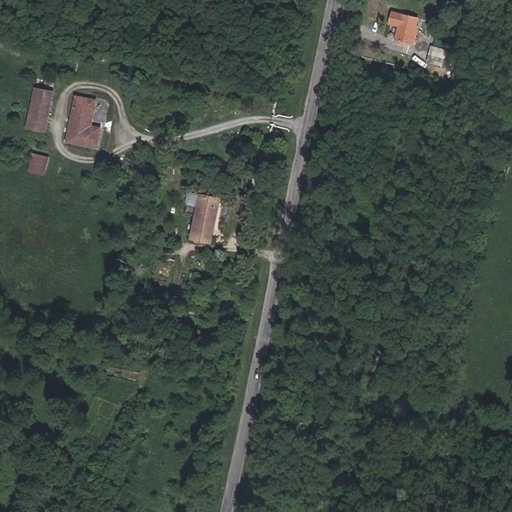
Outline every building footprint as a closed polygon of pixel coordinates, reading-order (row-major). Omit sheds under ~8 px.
[(386,15),(386,16),(384,26),(392,27),(390,41),(406,44),(407,41),(410,20),(398,17),(392,16),(388,15),(386,15)] [(437,73),(439,65),(440,57),(436,56),(425,54),(421,70),(437,73)] [(52,94),(35,90),(26,130),(43,134),(52,94)] [(90,148),(94,149),(98,129),(90,127),(94,103),(76,99),(67,144),(68,144),(90,148)] [(47,160),(33,157),(29,172),(44,175),(47,160)] [(230,206),(224,204),(199,200),(196,217),(205,219),(201,241),(220,244),(224,226),(227,227),(230,206)]
